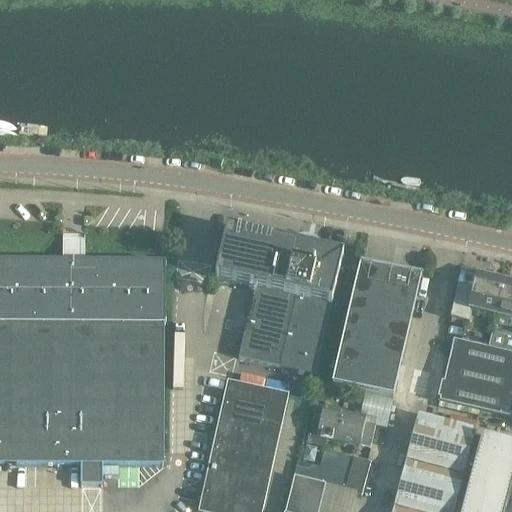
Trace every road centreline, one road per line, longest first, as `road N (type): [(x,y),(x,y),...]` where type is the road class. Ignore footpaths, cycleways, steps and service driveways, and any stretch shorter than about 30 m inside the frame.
road 1 (tertiary): [(511,250),(206,185),(0,170)]
road 2 (unknown): [(206,185),(179,465),(157,501)]
road 3 (unknown): [(157,501),(0,507)]
